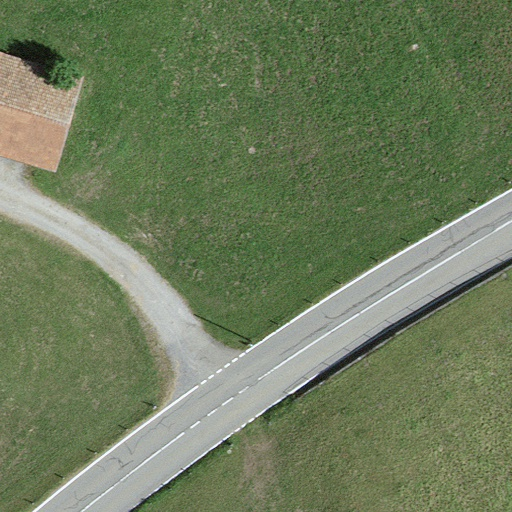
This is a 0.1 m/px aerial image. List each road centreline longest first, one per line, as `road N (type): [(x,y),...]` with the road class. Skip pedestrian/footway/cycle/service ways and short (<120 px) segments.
road 1 (tertiary): [(75,511),(335,319),(511,215)]
road 2 (track): [(0,206),(42,220),(128,273),(223,397)]
